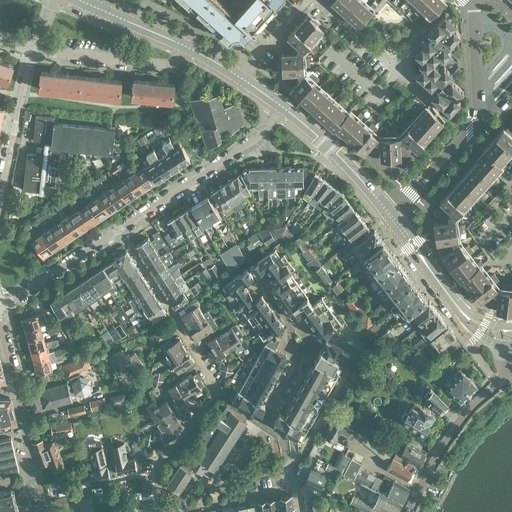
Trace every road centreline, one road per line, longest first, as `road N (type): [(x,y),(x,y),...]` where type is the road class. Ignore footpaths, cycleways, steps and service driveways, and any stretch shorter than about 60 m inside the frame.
road 1 (residential): [(0,306),(258,137),(282,107)]
road 2 (secondary): [(504,336),(464,315),(391,216)]
road 3 (residential): [(31,51),(172,65),(184,45)]
road 4 (residential): [(409,511),(454,430),(503,379)]
road 5 (secondary): [(391,216),(282,107)]
road 6 (residential): [(31,51),(0,196)]
road 7 (residential): [(149,511),(147,502),(215,392)]
road 8 (residential): [(469,131),(479,109),(472,5)]
road 9 (residential): [(297,488),(172,511)]
